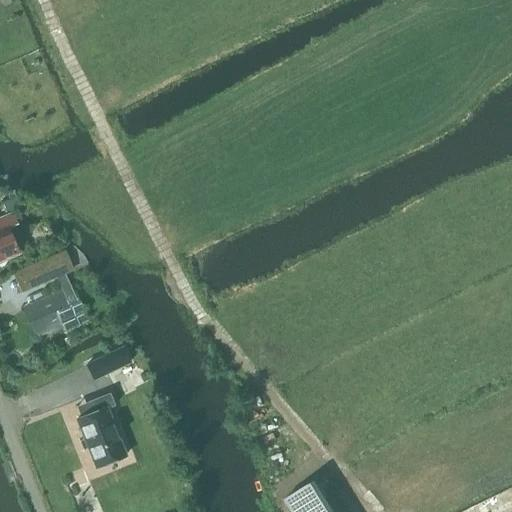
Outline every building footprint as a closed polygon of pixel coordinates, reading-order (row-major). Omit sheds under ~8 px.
[(0,260),(19,253),(8,229),(16,225),(11,212),(0,217),(0,260)] [(66,252),(13,273),(21,294),(74,272),(66,252)] [(73,287),(34,304),(46,333),(63,326),(65,331),(77,326),(88,321),(73,287)] [(123,347),(86,365),(94,382),(131,364),(123,347)] [(97,412),(76,420),(96,468),(125,457),(106,409),(113,406),(109,395),(93,401),(97,412)] [(333,511),(314,482),(286,500),(293,511),(333,511)]
